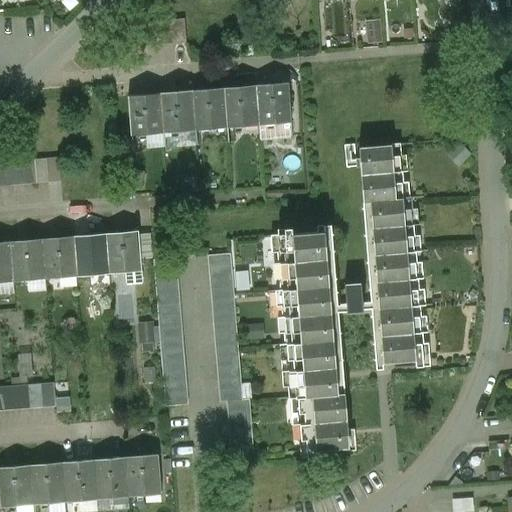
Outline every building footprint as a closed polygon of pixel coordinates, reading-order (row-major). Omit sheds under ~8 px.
[(173,20),(160,21),(162,45),(175,44),(173,20)] [(185,20),(173,20),(175,44),(187,43),(185,20)] [(383,42),(381,20),(368,21),(370,43),(383,42)] [(160,21),(148,22),(150,46),(162,45),(160,21)] [(148,22),(136,23),(138,47),(150,46),(148,22)] [(136,23),(123,24),(125,48),(138,47),(136,23)] [(288,85),(272,87),(272,89),(256,91),(259,123),(259,127),(278,126),(277,121),(291,120),(288,85)] [(256,88),(239,89),(240,92),(224,93),(227,125),(228,130),(245,129),(245,124),(259,123),(256,91),(256,88)] [(207,95),(192,96),(195,128),(195,133),(213,131),(213,126),(227,125),(224,93),(224,91),(207,92),(207,95)] [(192,92),(175,94),(175,97),(160,98),(163,130),(163,135),(181,134),(180,129),(195,128),(192,96),(192,92)] [(145,100),(128,101),(131,138),(149,136),(149,132),(163,130),(160,98),(160,95),(145,97),(145,100)] [(402,200),(397,147),(365,149),(370,204),(377,204),(390,364),(422,362),(409,200),(402,200)] [(46,160),(34,161),(36,184),(48,183),(46,160)] [(34,161),(21,162),(23,186),(36,184),(34,161)] [(21,162),(9,163),(11,187),(23,186),(21,162)] [(9,163),(0,163),(0,187),(11,187),(9,163)] [(122,235),(123,239),(107,240),(109,270),(109,275),(127,274),(126,269),(141,268),(139,234),(122,235)] [(311,234),(278,236),(291,398),(299,398),(303,452),(335,449),(331,394),(324,395),(311,234)] [(90,237),(90,241),(74,243),(77,273),(77,278),(95,277),(94,272),(109,270),(107,240),(106,236),(90,237)] [(57,244),(42,245),(45,276),(45,281),(62,280),(61,274),(77,273),(74,243),(74,239),(57,240),(57,244)] [(26,243),(26,246),(10,247),(13,278),(13,284),(31,282),(30,277),(45,276),(42,245),(42,241),(26,243)] [(0,279),(13,278),(10,247),(10,244),(0,244),(0,279)] [(230,255),(209,256),(220,402),(228,401),(232,457),(254,456),(250,399),(242,400),(230,255)] [(176,259),(154,260),(166,406),(188,404),(176,259)] [(348,302),(338,302),(339,312),(367,310),(365,283),(347,284),(348,302)] [(34,353),(20,354),(22,383),(36,382),(34,353)] [(53,383),(41,384),(43,409),(55,408),(53,383)] [(41,384),(30,385),(32,410),(43,409),(41,384)] [(30,385),(17,386),(19,411),(32,410),(30,385)] [(17,386),(5,387),(7,412),(19,411),(17,386)] [(158,455),(126,458),(129,497),(161,494),(158,455)] [(126,458),(94,461),(97,500),(129,497),(126,458)] [(94,461),(61,463),(65,502),(97,500),(94,461)] [(61,463),(30,466),(33,505),(65,502),(61,463)] [(30,466),(0,468),(0,489),(1,507),(33,505),(30,466)] [(456,498),(456,511),(475,511),(476,498),(456,498)]
